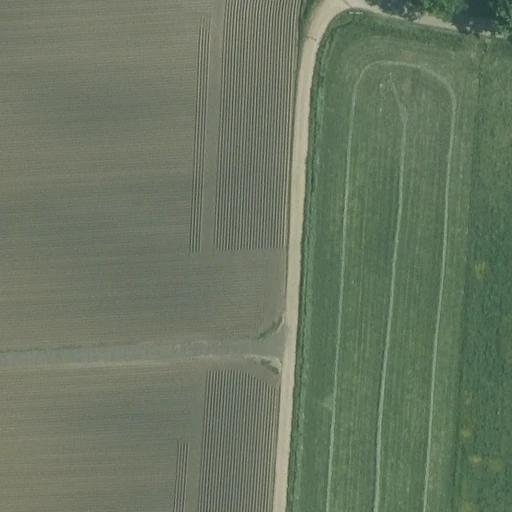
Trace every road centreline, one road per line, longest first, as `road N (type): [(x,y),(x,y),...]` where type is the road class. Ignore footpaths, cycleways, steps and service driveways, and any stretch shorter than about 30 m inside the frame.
road 1 (track): [(283,511),(315,42),(342,0)]
road 2 (unclassified): [(346,0),(511,33)]
